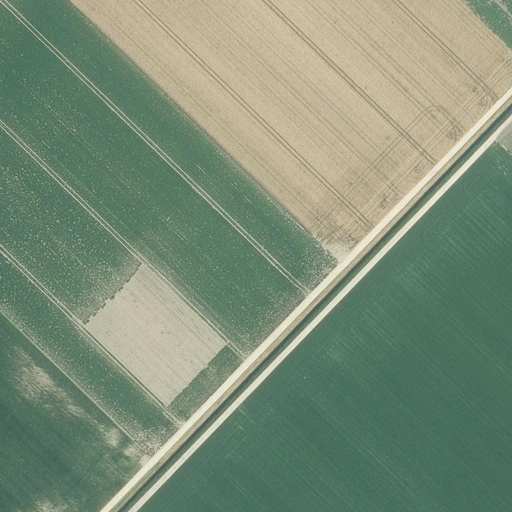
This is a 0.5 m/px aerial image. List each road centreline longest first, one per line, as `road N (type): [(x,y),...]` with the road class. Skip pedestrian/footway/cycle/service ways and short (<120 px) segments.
road 1 (track): [(511,89),(103,511)]
road 2 (track): [(132,511),(511,119)]
